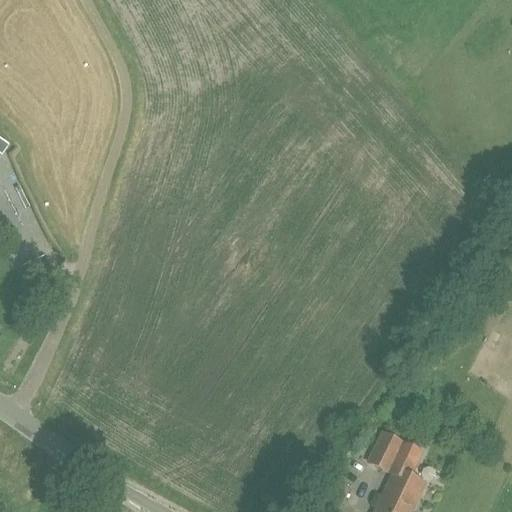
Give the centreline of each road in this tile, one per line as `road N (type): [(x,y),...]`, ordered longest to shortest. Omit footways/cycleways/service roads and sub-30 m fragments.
road 1 (residential): [(14,417),(61,317),(128,102),(86,0)]
road 2 (unclassified): [(158,511),(14,417)]
